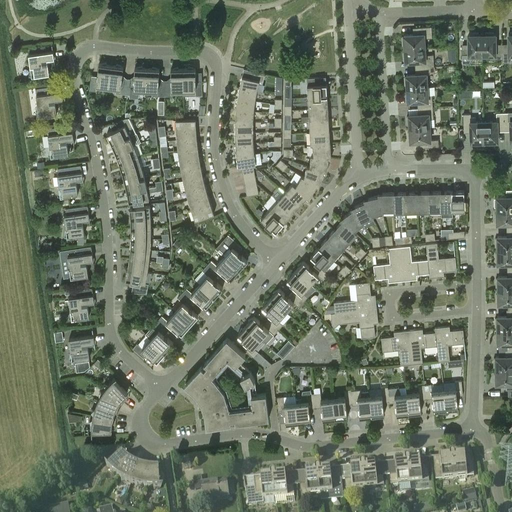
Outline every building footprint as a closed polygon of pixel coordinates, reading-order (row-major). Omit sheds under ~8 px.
[(404,48),(424,47),(424,38),(432,37),(431,26),(415,27),(415,34),(404,35),(404,48)] [(508,46),(502,46),(502,59),(502,63),(509,63),(509,55),(511,54),(511,34),(508,34),(508,46)] [(469,55),(482,55),(482,35),(468,35),(468,47),(462,47),(462,63),(469,63),(469,55)] [(490,59),(502,59),(502,46),(495,46),(495,35),(482,35),(482,55),(490,55),(490,59)] [(417,61),(418,67),(430,67),(429,55),(425,55),(424,47),(404,48),(405,62),(417,61)] [(32,76),(49,74),(47,59),(54,58),(53,51),(29,54),(30,67),(29,75),(32,76)] [(97,84),(109,85),(111,65),(99,64),(97,76),(91,75),(89,90),(96,91),(97,84)] [(116,93),(127,94),(128,80),(122,79),(123,67),(111,65),(109,85),(115,86),(116,93)] [(406,75),(407,88),(427,87),(426,74),(431,74),(430,67),(418,67),(418,74),(406,75)] [(134,80),(128,80),(127,94),(134,95),(134,88),(146,88),(147,68),(135,68),(134,80)] [(158,96),(165,96),(165,81),(159,81),(159,69),(147,68),(146,88),(153,89),(154,96),(158,96)] [(195,68),(183,69),(184,89),(195,88),(196,95),(202,95),(202,81),(196,81),(195,68)] [(171,81),(165,81),(165,96),(172,96),(172,89),(184,89),(183,69),(171,69),(171,81)] [(239,88),(257,91),(259,83),(262,84),(264,75),(253,72),(251,78),(242,76),(239,88)] [(308,97),(327,96),(326,84),(319,84),(319,79),(307,79),(308,97)] [(35,89),(36,95),(38,107),(37,115),(39,116),(57,114),(55,99),(62,98),(60,85),(35,89)] [(420,101),(420,107),(433,107),(432,95),(427,95),(427,87),(407,88),(408,102),(420,101)] [(239,88),(237,99),(255,101),(257,91),(239,88)] [(308,97),(308,109),(328,108),(327,96),(308,97)] [(237,99),(236,110),(254,111),(255,101),(237,99)] [(409,115),(409,128),(429,127),(429,119),(433,119),(433,107),(420,107),(420,114),(409,115)] [(302,121),(309,121),(329,120),(328,108),(308,109),(309,116),(302,116),(302,121)] [(236,110),(235,122),(253,122),(254,111),(236,110)] [(511,112),(503,113),(504,129),(510,129),(511,140),(511,112)] [(496,121),(483,121),(484,141),(498,141),(497,129),(504,129),(503,113),(496,113),(496,121)] [(471,142),(484,141),(483,121),(476,122),(475,117),(471,117),(470,114),(463,114),(464,130),(470,130),(471,142)] [(107,134),(111,143),(130,135),(127,129),(133,126),(128,118),(125,118),(114,123),(117,129),(107,134)] [(176,129),(196,128),(196,125),(195,119),(175,119),(176,123),(176,129)] [(309,121),(310,132),(329,131),(329,120),(309,121)] [(235,122),(235,133),(253,132),(253,122),(235,122)] [(51,156),(68,154),(66,139),(74,138),(72,125),(47,128),(50,147),(48,155),(51,156)] [(430,140),(429,127),(409,128),(410,142),(422,141),(422,147),(439,146),(438,139),(430,140)] [(176,133),(177,140),(197,138),(196,134),(196,128),(176,129),(176,133)] [(310,132),(311,144),(330,143),(329,131),(310,132)] [(235,133),(236,144),(253,143),(253,132),(235,133)] [(135,133),(130,135),(111,143),(115,152),(134,145),(140,143),(135,133)] [(177,144),(178,150),(198,148),(197,144),(197,138),(177,140),(177,144)] [(236,144),(237,156),(254,153),(253,143),(236,144)] [(311,155),(331,158),(330,143),(311,144),(312,144),(313,155),(311,155)] [(115,152),(119,162),(138,156),(134,145),(115,152)] [(198,148),(178,150),(179,154),(180,160),(199,157),(199,153),(198,148)] [(254,153),(237,156),(238,167),(241,167),(242,173),(254,170),(253,164),(256,164),(254,153)] [(307,166),(326,173),(328,158),(331,158),(311,155),(309,166),(307,166)] [(119,162),(122,171),(141,166),(138,156),(119,162)] [(199,157),(180,160),(180,164),(181,170),(201,166),(200,163),(199,157)] [(276,165),(279,168),(284,162),(280,159),(276,165)] [(284,162),(279,168),(283,171),(287,165),(284,162)] [(57,168),(57,174),(59,187),(58,195),(61,196),(78,194),(76,179),(83,178),(81,165),(57,168)] [(122,171),(125,181),(144,177),(141,166),(122,171)] [(201,166),(181,170),(182,174),(183,180),(203,176),(202,172),(201,166)] [(302,176),(319,187),(319,186),(324,172),(326,173),(307,166),(303,177),(302,176)] [(203,176),(183,180),(184,184),(186,190),(205,185),(204,181),(203,176)] [(319,187),(302,176),(296,186),(292,183),(309,198),(316,185),(319,187)] [(125,181),(127,191),(147,188),(144,177),(125,181)] [(309,198),(292,183),(285,192),(299,205),(307,197),(308,198),(309,198)] [(205,185),(186,190),(187,194),(189,200),(208,194),(207,191),(205,185)] [(149,199),(147,188),(127,191),(129,202),(149,199)] [(258,194),(257,188),(245,190),(247,196),(258,194)] [(497,210),(511,209),(511,189),(508,190),(508,196),(496,196),(497,210)] [(440,191),(429,192),(429,211),(441,211),(440,191)] [(440,191),(441,211),(441,217),(453,216),(452,210),(452,191),(440,191)] [(452,191),(452,210),(465,210),(464,191),(452,191)] [(285,192),(277,201),(291,214),(299,205),(285,192)] [(405,192),(393,193),(394,212),(406,212),(405,192)] [(417,192),(405,192),(406,212),(417,211),(417,192)] [(429,192),(417,192),(417,211),(429,211),(429,192)] [(364,199),(372,217),(373,217),(372,215),(383,213),(378,193),(378,196),(364,199)] [(379,193),(378,193),(383,213),(383,211),(394,210),(394,212),(393,193),(379,193)] [(208,194),(189,200),(190,204),(192,210),(211,204),(210,200),(208,194)] [(351,208),(363,224),(362,222),(372,217),(364,199),(365,201),(351,208)] [(277,201),(269,210),(284,223),(291,214),(277,201)] [(213,209),(211,204),(192,210),(193,214),(195,220),(214,213),(213,209)] [(63,209),(64,215),(66,227),(64,236),(67,236),(67,237),(85,234),(82,220),(90,219),(88,205),(63,209)] [(131,218),(151,216),(150,205),(130,208),(131,218)] [(340,219),(356,234),(357,233),(354,231),(363,224),(351,208),(352,210),(340,219)] [(509,230),(511,229),(511,209),(497,210),(497,223),(509,223),(509,230)] [(276,232),(284,223),(269,210),(261,219),(276,232)] [(131,218),(131,228),(151,227),(151,216),(131,218)] [(342,221),(334,229),(349,242),(356,234),(340,219),(342,221)] [(194,230),(189,225),(185,229),(190,234),(194,230)] [(131,228),(131,238),(151,239),(151,227),(131,228)] [(334,229),(326,238),(341,251),(349,242),(334,229)] [(511,229),(509,230),(509,236),(497,236),(497,250),(511,249),(511,229)] [(224,256),(239,269),(247,260),(238,252),(242,247),(228,235),(223,241),(227,244),(220,252),(224,256)] [(396,244),(407,243),(406,236),(395,237),(396,244)] [(131,238),(130,249),(150,250),(151,239),(131,238)] [(326,238),(318,247),(333,260),(341,251),(326,238)] [(182,244),(176,239),(173,245),(177,249),(182,244)] [(426,244),(430,277),(444,276),(443,271),(457,270),(455,256),(439,258),(437,242),(426,244)] [(410,245),(399,246),(403,280),(417,279),(417,274),(429,273),(429,277),(430,277),(426,244),(428,259),(412,261),(410,245)] [(60,251),(61,251),(62,260),(68,259),(69,264),(67,264),(68,268),(69,268),(71,278),(88,275),(86,261),(93,259),(91,246),(60,251)] [(388,282),(403,280),(399,246),(388,248),(390,263),(373,265),(375,279),(388,277),(388,282)] [(325,269),(333,260),(318,247),(310,256),(325,269)] [(361,247),(358,251),(363,255),(366,252),(361,247)] [(130,249),(129,259),(149,261),(150,250),(130,249)] [(509,263),(509,270),(511,269),(511,249),(497,250),(498,263),(509,263)] [(360,259),(363,255),(358,251),(355,254),(360,259)] [(211,260),(207,265),(218,275),(222,270),(231,279),(239,269),(224,256),(216,265),(211,260)] [(129,259),(128,269),(147,272),(149,261),(129,259)] [(295,270),(310,283),(318,275),(323,279),(328,274),(317,264),(313,269),(303,261),(295,270)] [(207,275),(200,284),(214,297),(223,288),(213,280),(218,275),(207,265),(202,270),(207,275)] [(345,265),(342,268),(347,273),(350,269),(345,265)] [(344,276),(347,273),(342,268),(339,271),(344,276)] [(145,283),(147,272),(128,269),(126,279),(125,285),(133,286),(132,292),(147,293),(148,283),(145,283)] [(511,269),(509,270),(510,276),(498,276),(498,290),(511,289),(511,269)] [(296,288),(292,292),(303,302),(307,297),(302,292),(310,283),(295,270),(287,279),(296,288)] [(331,313),(377,308),(375,294),(371,294),(369,281),(349,283),(351,298),(357,299),(334,302),(334,305),(335,312),(331,313)] [(186,288),(182,293),(193,303),(197,298),(206,306),(214,297),(200,284),(192,293),(186,288)] [(76,290),(77,296),(69,297),(70,310),(69,318),(72,318),(72,319),(89,316),(87,302),(94,301),(92,287),(76,290)] [(279,288),(271,298),(286,311),(293,302),(299,307),(303,302),(292,292),(288,297),(279,288)] [(498,303),(510,303),(511,303),(511,289),(498,290),(498,303)] [(183,302),(175,311),(190,325),(198,315),(189,307),(193,303),(182,293),(178,298),(183,302)] [(272,315),(267,320),(278,329),(283,325),(278,320),(286,311),(271,298),(262,307),(272,315)] [(511,303),(510,303),(510,310),(509,310),(509,316),(497,316),(497,330),(511,329),(511,303)] [(328,305),(324,314),(331,313),(335,312),(334,305),(328,305)] [(378,323),(377,308),(331,313),(331,318),(332,324),(335,327),(339,323),(359,321),(361,338),(375,336),(374,323),(378,323)] [(162,316),(157,320),(168,330),(172,326),(182,334),(183,333),(187,330),(187,328),(190,325),(175,311),(167,320),(162,316)] [(254,316),(246,325),(261,339),(269,330),(274,334),(278,329),(267,320),(263,324),(254,316)] [(164,335),(168,330),(157,320),(152,325),(153,325),(145,334),(150,339),(165,352),(168,349),(170,349),(172,344),(173,343),(164,335)] [(253,347),(261,339),(246,325),(238,335),(247,343),(243,347),(254,357),(258,352),(253,347)] [(435,327),(439,361),(450,360),(448,344),(464,343),(463,329),(450,330),(449,326),(435,327)] [(422,328),(408,330),(412,364),(422,363),(421,347),(425,347),(426,353),(437,352),(438,361),(439,361),(435,327),(435,332),(423,333),(422,328)] [(509,343),(509,350),(511,349),(511,329),(497,330),(498,343),(509,343)] [(401,365),(412,364),(408,330),(394,331),(394,336),(381,337),(383,351),(399,349),(401,365)] [(72,360),(89,358),(87,343),(95,342),(94,335),(69,338),(71,351),(69,359),(72,360)] [(227,338),(205,362),(208,365),(204,369),(202,366),(185,385),(191,390),(194,387),(197,390),(199,393),(196,396),(201,402),(204,410),(207,409),(209,413),(209,417),(205,418),(206,426),(231,422),(231,419),(235,418),(236,422),(269,417),(266,393),(257,394),(256,379),(251,370),(240,360),(245,354),(227,338)] [(165,352),(150,339),(142,348),(137,343),(133,348),(143,358),(147,353),(157,361),(158,360),(163,357),(162,356),(165,352)] [(294,345),(288,340),(284,345),(290,350),(294,345)] [(496,356),(496,370),(511,369),(511,349),(509,350),(507,350),(508,356),(496,356)] [(99,368),(103,363),(98,358),(94,363),(99,368)] [(89,360),(79,362),(80,371),(84,371),(90,366),(89,360)] [(511,369),(496,370),(496,383),(508,383),(508,390),(511,389),(511,369)] [(104,389),(120,400),(121,399),(123,397),(125,395),(127,393),(113,378),(111,380),(108,383),(106,386),(104,389)] [(443,382),(443,383),(446,409),(458,408),(457,396),(463,395),(461,380),(443,382)] [(431,384),(424,384),(426,399),(432,398),(433,411),(446,409),(443,383),(431,385),(431,384)] [(426,399),(424,384),(418,385),(419,392),(407,393),(409,413),(421,412),(420,400),(426,399)] [(389,401),(388,388),(387,387),(381,387),(382,394),(370,396),(372,416),(384,414),(383,402),(389,401)] [(388,388),(389,401),(389,403),(395,402),(397,414),(409,413),(407,393),(401,394),(399,387),(388,388)] [(98,400),(97,402),(115,409),(117,407),(117,405),(119,403),(120,400),(104,389),(102,392),(100,395),(98,398),(98,400)] [(352,404),(351,391),(350,389),(344,390),(345,397),(333,398),(335,418),(347,417),(346,404),(352,404)] [(351,391),(352,404),(352,405),(358,405),(360,417),(372,416),(370,396),(369,391),(362,392),(361,390),(351,391)] [(320,392),(314,393),(315,408),(321,407),(323,419),(335,418),(333,398),(321,399),(320,392)] [(315,408),(314,393),(304,394),(303,401),(296,402),(298,422),(310,421),(309,408),(315,408)] [(286,423),(298,422),(296,402),(284,404),(284,396),(277,397),(278,412),(285,411),(286,423)] [(93,414),(93,415),(112,419),(113,416),(114,413),(114,412),(115,409),(97,402),(95,405),(95,407),(94,408),(93,412),(93,414)] [(112,421),(112,419),(93,415),(92,419),(92,423),(92,426),(92,428),(92,430),(112,429),(112,426),(112,424),(112,421)] [(116,476),(118,478),(129,461),(127,459),(125,457),(123,455),(122,454),(107,468),(110,471),(112,473),(115,475),(116,476)] [(450,456),(433,458),(436,481),(474,477),(471,454),(455,456),(455,455),(454,455),(454,454),(453,454),(452,454),(451,454),(450,454),(450,455),(450,456)] [(405,461),(405,464),(408,464),(410,483),(429,481),(428,472),(431,471),(430,459),(410,461),(410,460),(409,459),(408,459),(407,459),(406,459),(405,459),(405,460),(405,461)] [(131,462),(129,461),(118,478),(121,480),(125,481),(128,483),(131,484),(138,466),(136,464),(133,463),(131,462)] [(405,461),(385,464),(386,476),(390,476),(391,486),(410,483),(408,464),(405,464),(405,461)] [(360,466),(360,469),(363,468),(365,488),(384,486),(383,477),(386,476),(385,464),(365,466),(365,465),(365,464),(364,464),(363,463),(362,463),(361,464),(360,464),(360,465),(360,466)] [(141,467),(138,466),(131,484),(135,486),(138,487),(142,487),(145,488),(148,468),(147,468),(144,467),(141,467)] [(360,466),(340,468),(341,481),(345,481),(346,490),(365,488),(363,468),(360,469),(360,466)] [(151,469),(148,468),(145,488),(147,488),(151,489),(155,489),(160,489),(159,469),(156,469),(153,469),(151,469)] [(315,470),(315,471),(315,473),(318,473),(320,493),(339,491),(338,482),(341,481),(340,468),(320,471),(320,470),(320,469),(319,469),(319,468),(318,468),(317,468),(316,468),(316,469),(315,469),(315,470)] [(315,471),(295,473),(296,486),(300,486),(301,501),(310,500),(310,494),(320,493),(318,473),(315,473),(315,471)] [(270,475),(270,476),(270,478),(273,478),(275,498),(294,496),(293,486),(296,486),(295,473),(275,475),(275,474),(274,473),(273,473),(272,473),(271,473),(271,474),(270,474),(270,475)] [(263,499),(275,498),(273,478),(270,478),(270,476),(243,479),(248,506),(263,505),(263,499)] [(203,490),(204,500),(228,497),(225,480),(202,483),(201,477),(193,478),(195,491),(203,490)] [(476,499),(474,489),(462,492),(464,502),(476,499)] [(426,504),(426,511),(434,511),(435,511),(433,503),(426,504)]
